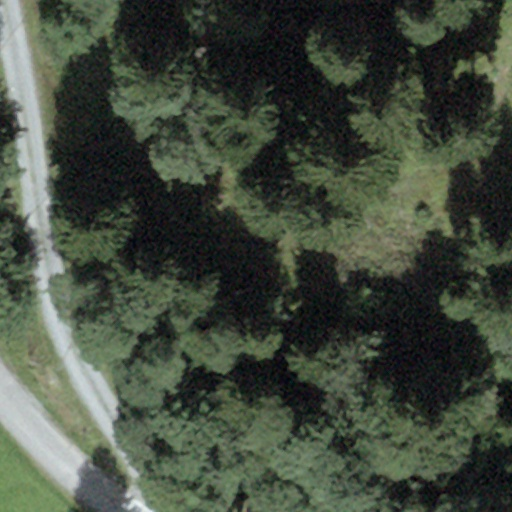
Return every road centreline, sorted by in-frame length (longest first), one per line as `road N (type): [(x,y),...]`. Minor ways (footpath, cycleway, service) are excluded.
road 1 (track): [(179,511),(67,330),(43,224),(12,0)]
road 2 (unclassified): [(130,511),(34,430),(0,386)]
